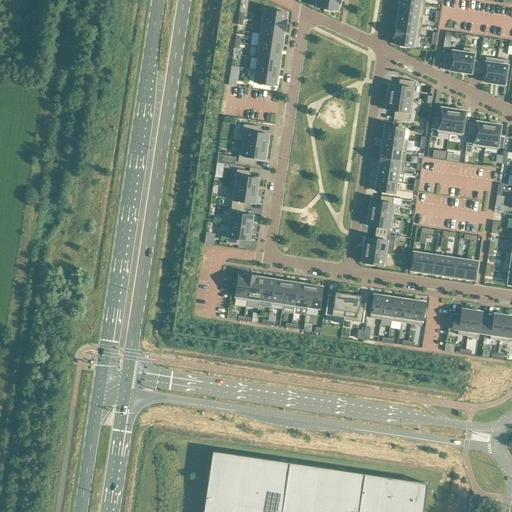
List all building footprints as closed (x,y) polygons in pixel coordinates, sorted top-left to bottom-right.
[(340,4),(340,0),(316,0),(316,7),(325,8),(325,10),(333,11),(333,10),(338,10),(339,4),(340,4)] [(400,1),(398,12),(423,15),(424,4),(400,1)] [(262,10),(260,22),(286,25),(287,20),(285,20),(286,13),(282,12),(282,11),(274,10),(274,11),(262,10)] [(423,15),(398,12),(397,22),(421,26),(423,15)] [(285,33),(286,25),(260,22),(258,34),(283,37),(284,33),(285,33)] [(395,27),(394,33),(420,36),(421,26),(397,22),(396,27),(395,27)] [(252,33),(250,45),(256,46),(281,49),(283,37),(258,34),(252,33)] [(418,48),(420,36),(394,33),(393,38),(394,39),(393,44),(401,45),(401,47),(409,48),(409,47),(418,48)] [(279,61),(281,49),(256,46),(255,58),(257,58),(279,61)] [(475,49),(463,48),(463,52),(460,72),(471,74),(472,73),(477,74),(479,61),(473,60),(475,49)] [(463,52),(452,51),(451,55),(450,54),(448,63),(450,63),(449,71),(460,72),(463,52)] [(494,84),(497,59),(486,57),(485,62),(479,61),(477,74),(483,74),(482,82),(494,84)] [(257,58),(255,70),(277,73),(279,61),(257,58)] [(497,59),(494,84),(505,85),(509,61),(497,59)] [(231,66),(230,76),(237,77),(238,67),(236,67),(231,66)] [(276,86),(277,73),(255,70),(253,82),(263,84),(262,85),(271,86),(271,85),(276,86)] [(387,89),(386,97),(413,101),(416,82),(399,80),(398,86),(389,85),(388,89),(387,89)] [(410,120),(413,101),(386,97),(385,104),(386,104),(385,110),(395,111),(394,118),(410,120)] [(453,110),(441,108),(439,117),(433,117),(431,129),(437,130),(437,132),(449,134),(453,110)] [(465,111),(453,110),(449,134),(462,136),(462,134),(468,135),(470,122),(464,121),(465,111)] [(468,135),(465,153),(471,154),(472,146),(485,148),(488,124),(476,122),(476,123),(470,122),(468,135)] [(244,124),(241,143),(268,147),(269,140),(267,140),(268,135),(259,133),(260,127),(244,124)] [(501,125),(488,124),(485,148),(497,150),(498,148),(504,149),(506,136),(499,135),(501,125)] [(385,126),(383,136),(403,139),(404,129),(385,126)] [(383,136),(381,147),(406,151),(408,140),(403,139),(383,136)] [(268,147),(241,143),(238,162),(254,165),(255,158),(264,160),(265,154),(266,155),(268,147)] [(404,162),(406,151),(381,147),(381,152),(379,152),(379,158),(404,162)] [(218,155),(217,163),(235,166),(236,158),(218,155)] [(403,173),(404,162),(379,158),(378,164),(379,164),(378,169),(398,172),(403,173)] [(396,183),(398,172),(378,169),(376,180),(396,183)] [(234,188),(256,191),(258,179),(249,178),(249,171),(237,170),(234,188)] [(376,180),(375,191),(395,194),(396,183),(376,180)] [(255,204),(256,191),(234,188),(231,206),(244,208),(245,202),(255,204)] [(380,202),(370,201),(368,213),(393,217),(395,204),(393,204),(393,198),(381,196),(380,202)] [(243,214),(244,208),(231,206),(229,225),(251,228),(253,216),(243,214)] [(376,227),(375,233),(388,235),(388,234),(389,229),(391,229),(393,217),(368,213),(367,225),(376,227)] [(251,228),(229,225),(226,243),(238,245),(239,239),(249,241),(251,228)] [(250,239),(257,241),(259,228),(252,227),(250,239)] [(206,232),(205,243),(214,244),(215,233),(206,232)] [(365,237),(363,250),(385,253),(388,253),(388,254),(392,254),(395,235),(388,234),(388,235),(375,233),(375,239),(365,237)] [(363,250),(361,262),(366,263),(366,264),(374,266),(374,264),(386,266),(388,254),(388,253),(385,253),(363,250)] [(410,271),(421,272),(424,254),(413,252),(410,271)] [(434,255),(424,254),(421,272),(432,274),(434,255)] [(445,257),(434,255),(432,274),(442,276),(445,257)] [(442,276),(453,277),(456,259),(445,257),(442,276)] [(467,260),(456,259),(453,277),(464,279),(467,260)] [(467,260),(464,279),(475,280),(478,262),(467,260)] [(234,299),(246,301),(250,275),(245,274),(245,275),(238,274),(237,279),(236,279),(235,287),(236,287),(234,299)] [(258,276),(250,275),(246,301),(259,303),(259,300),(262,278),(257,277),(258,276)] [(259,300),(270,302),(271,302),(274,280),(262,278),(259,300)] [(286,281),(274,280),(271,302),(270,302),(270,304),(282,306),(286,281)] [(298,283),(286,281),(282,306),(295,308),(295,305),(298,283)] [(295,305),(307,307),(310,285),(298,283),(295,305)] [(322,287),(310,285),(307,307),(319,309),(322,287)] [(334,302),(327,301),(325,315),(326,315),(344,317),(348,294),(335,292),(334,302)] [(363,323),(365,307),(359,306),(360,296),(348,294),(344,317),(343,320),(362,323),(363,323)] [(370,318),(380,319),(384,296),(373,295),(370,318)] [(394,298),(384,296),(380,319),(391,321),(394,298)] [(401,323),(404,299),(394,298),(391,321),(401,323)] [(415,301),(404,299),(401,323),(411,324),(415,301)] [(415,301),(411,324),(421,326),(423,317),(424,317),(426,309),(424,309),(425,302),(415,301)] [(468,336),(472,309),(464,308),(464,309),(461,309),(460,315),(454,315),(452,329),(458,330),(457,335),(468,336)] [(484,334),(486,319),(480,318),(481,312),(479,312),(479,310),(472,309),(468,336),(478,338),(478,333),(484,334)] [(490,339),(500,341),(504,314),(496,313),(496,314),(493,314),(492,320),(486,319),(484,334),(490,335),(490,339)] [(504,314),(500,341),(510,342),(510,338),(511,338),(511,316),(511,315),(504,314)] [(203,511),(422,511),(424,503),(427,483),(395,479),(212,451),(203,511)]
